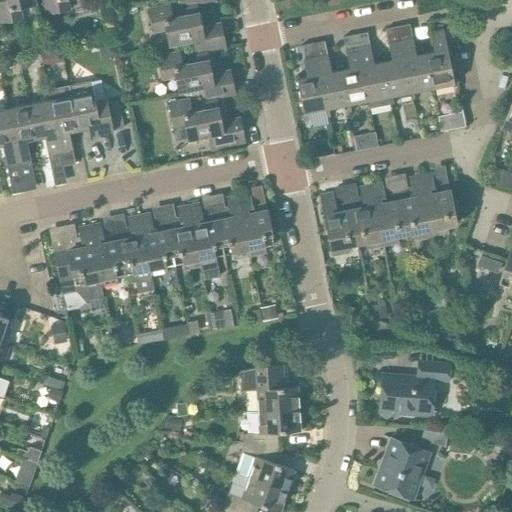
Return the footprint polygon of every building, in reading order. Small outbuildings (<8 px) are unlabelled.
[(0,0),(0,24),(23,19),(21,7),(37,4),(35,0),(0,0)] [(41,0),(45,15),(71,10),(68,0),(41,0)] [(170,3),(148,8),(153,34),(165,31),(168,47),(192,42),(194,53),(201,51),(206,50),(207,53),(225,49),(222,33),(204,37),(202,26),(201,25),(198,10),(197,5),(196,2),(185,5),(187,12),(172,15),(170,3)] [(433,88),(426,53),(415,55),(408,24),(398,26),(412,92),(433,88)] [(390,97),(412,92),(398,26),(385,28),(391,60),(383,62),(390,97)] [(426,53),(433,88),(454,84),(443,30),(430,33),(434,51),(426,53)] [(390,97),(383,62),(374,64),(367,32),(356,34),(371,109),(391,105),(390,97)] [(369,109),(371,109),(356,34),(343,36),(349,68),(341,70),(348,105),(367,101),(369,109)] [(348,105),(341,70),(332,72),(324,40),(313,42),(327,109),(348,105)] [(304,114),(327,109),(313,42),(300,45),(307,77),(297,79),(304,114)] [(61,50),(40,54),(43,65),(63,62),(61,50)] [(180,50),(157,55),(162,81),(175,78),(178,94),(202,89),(204,99),(210,98),(216,97),(216,100),(235,96),(232,81),(214,85),(211,74),(211,73),(208,57),(207,53),(206,50),(201,51),(194,53),(196,60),(182,63),(180,50)] [(30,56),(19,58),(21,69),(27,68),(31,63),(30,56)] [(7,63),(0,64),(0,73),(9,71),(7,63)] [(69,86),(78,131),(88,129),(90,135),(112,130),(106,99),(95,101),(91,81),(69,86)] [(69,133),(78,131),(69,86),(47,90),(49,99),(63,166),(75,164),(69,133)] [(189,98),(167,102),(172,128),(184,126),(188,141),(207,137),(210,151),(244,144),(241,128),(223,132),(221,121),(221,120),(217,105),(216,100),(216,97),(210,98),(204,99),(205,107),(192,110),(189,98)] [(511,131),(511,97),(501,128),(511,131)] [(51,169),(63,166),(49,99),(28,103),(35,139),(44,137),(51,169)] [(26,140),(35,139),(28,103),(7,108),(18,163),(30,161),(26,140)] [(6,166),(18,163),(7,108),(0,109),(0,145),(2,145),(6,166)] [(450,116),(437,119),(440,133),(453,130),(450,116)] [(322,144),(308,146),(310,158),(324,156),(322,144)] [(511,172),(493,167),(489,181),(509,188),(511,179),(511,172)] [(420,175),(432,236),(449,233),(448,226),(456,225),(449,189),(434,192),(430,173),(420,175)] [(416,240),(432,236),(420,175),(409,177),(413,196),(398,199),(405,235),(415,233),(416,240)] [(405,235),(398,199),(385,202),(381,183),(370,185),(382,246),(399,243),(398,236),(405,235)] [(366,250),(382,246),(370,185),(360,187),(364,206),(349,209),(356,244),(365,243),(366,250)] [(356,244),(349,209),(336,211),(332,192),(321,195),(332,256),(350,253),(348,246),(356,244)] [(237,195),(250,256),(267,253),(265,244),(272,243),(264,198),(250,202),(248,193),(237,195)] [(233,260),(250,256),(237,195),(226,197),(229,207),(215,210),(224,253),(231,252),(233,260)] [(224,253),(215,210),(201,214),(198,203),(188,205),(200,266),(218,263),(216,255),(224,253)] [(184,270),(200,266),(188,205),(177,208),(179,219),(166,222),(174,263),(182,262),(184,270)] [(174,263),(166,222),(152,225),(149,213),(138,215),(151,277),(168,273),(166,265),(174,263)] [(154,290),(151,277),(138,215),(127,218),(130,230),(116,233),(125,273),(132,272),(134,280),(137,293),(154,290)] [(125,273),(116,233),(103,237),(100,223),(89,225),(102,287),(119,283),(117,275),(125,273)] [(101,287),(102,287),(89,225),(78,228),(81,242),(67,245),(76,292),(85,302),(87,300),(103,296),(101,287)] [(511,296),(511,244),(498,283),(507,285),(504,293),(511,296)] [(480,256),(476,266),(497,273),(501,263),(480,256)] [(6,303),(1,315),(7,317),(12,319),(17,307),(6,303)] [(385,304),(371,306),(373,320),(387,318),(385,304)] [(274,305),(259,308),(262,321),(277,318),(274,305)] [(345,314),(345,316),(356,319),(356,317),(358,310),(347,307),(345,314)] [(227,309),(210,312),(213,328),(214,330),(231,327),(227,309)] [(259,310),(247,312),(249,324),(261,322),(259,310)] [(0,342),(6,344),(11,328),(4,326),(7,317),(1,315),(0,315),(0,342)] [(63,323),(50,325),(54,343),(67,340),(63,323)] [(171,327),(161,329),(163,340),(173,338),(171,327)] [(137,334),(136,334),(138,345),(139,345),(150,342),(147,332),(137,334)] [(119,333),(110,334),(114,349),(122,348),(119,333)] [(447,379),(448,363),(418,361),(417,377),(381,374),(379,410),(379,414),(382,416),(385,418),(389,419),(392,418),(396,417),(400,415),(400,412),(430,414),(432,378),(447,379)] [(257,411),(298,408),(297,386),(284,387),(283,364),(266,365),(239,370),(240,391),(255,390),(257,411)] [(43,375),(40,384),(49,387),(62,390),(65,381),(43,375)] [(0,394),(4,396),(10,380),(0,376),(0,394)] [(49,387),(46,398),(58,402),(62,390),(49,387)] [(184,405),(175,406),(176,416),(185,415),(184,405)] [(242,443),(271,447),(270,432),(300,431),(298,408),(257,411),(258,432),(243,433),(242,443)] [(166,418),(164,429),(178,431),(180,420),(166,418)] [(423,430),(420,439),(433,444),(445,448),(447,433),(438,432),(423,430)] [(412,498),(429,452),(389,437),(383,453),(386,454),(374,485),(412,498)] [(472,438),(471,446),(479,447),(480,438),(472,438)] [(272,447),(271,447),(242,443),(241,451),(243,452),(235,472),(247,476),(247,478),(286,492),(294,469),(267,460),(272,447)] [(17,448),(15,456),(21,459),(24,459),(36,464),(41,451),(28,446),(27,451),(17,448)] [(133,453),(130,456),(137,463),(143,456),(137,450),(136,450),(133,453)] [(21,459),(14,481),(28,486),(36,464),(24,459),(21,459)] [(130,464),(125,469),(127,475),(133,477),(138,472),(136,466),(130,464)] [(278,511),(279,511),(286,492),(247,478),(240,497),(226,491),(220,500),(239,511),(248,511),(252,502),(278,511)] [(0,492),(0,503),(19,510),(23,500),(24,497),(11,492),(10,496),(0,492)] [(239,511),(220,500),(216,508),(220,511),(239,511)]
